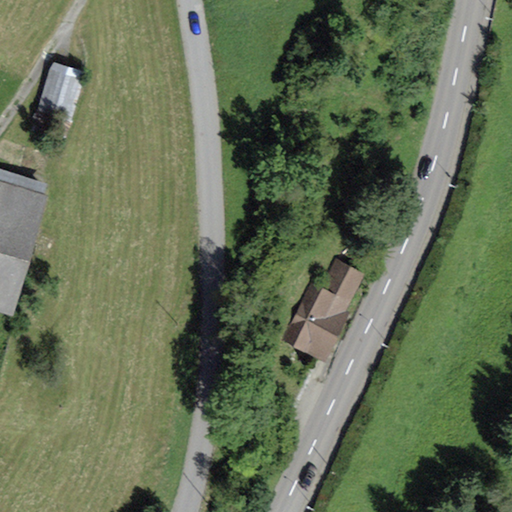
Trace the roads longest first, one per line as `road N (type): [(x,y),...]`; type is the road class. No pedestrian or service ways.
road 1 (primary): [(283,511),(422,205),(470,0)]
road 2 (residential): [(190,0),(213,235),(207,422),(187,511)]
road 3 (track): [(0,129),(81,0)]
